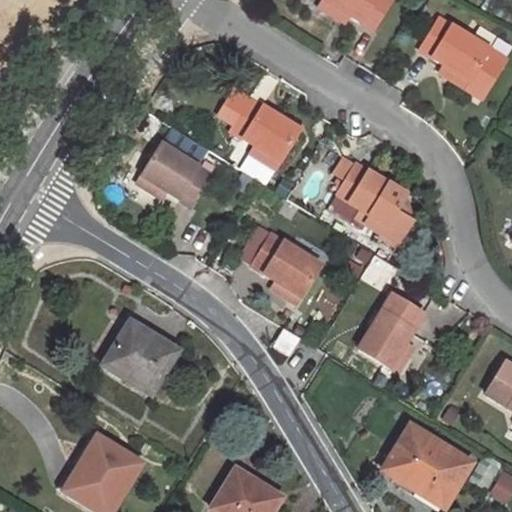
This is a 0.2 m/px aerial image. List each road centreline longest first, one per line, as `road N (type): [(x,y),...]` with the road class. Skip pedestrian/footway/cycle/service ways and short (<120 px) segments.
road 1 (residential): [(200,0),(441,155),(488,308),(511,322)]
road 2 (residential): [(15,192),(178,288),(241,341),(349,511)]
road 3 (tertiary): [(15,192),(143,0)]
